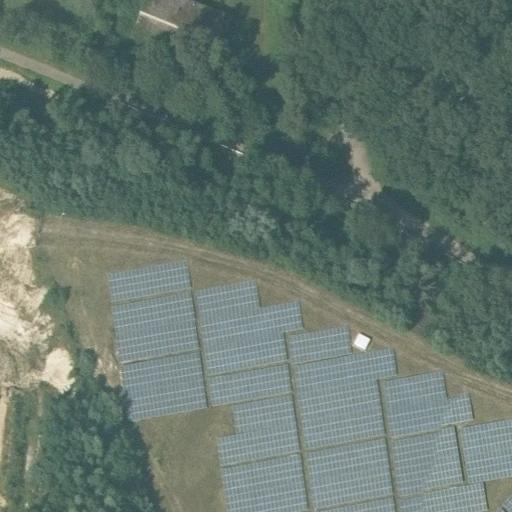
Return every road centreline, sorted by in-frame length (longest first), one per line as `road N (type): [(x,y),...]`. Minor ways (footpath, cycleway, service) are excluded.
road 1 (track): [(372,226),(323,133),(314,0)]
road 2 (track): [(323,133),(292,125),(262,104),(247,66),(257,0)]
